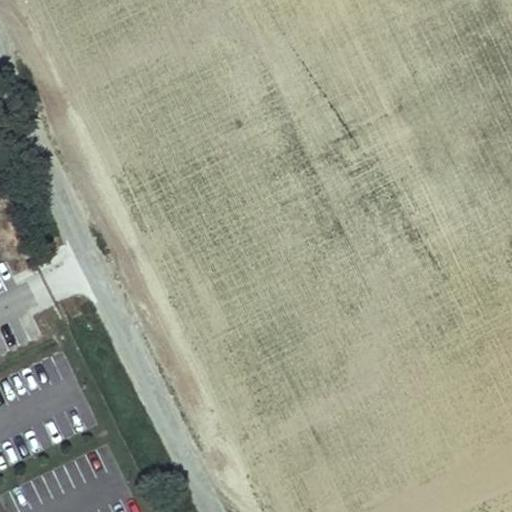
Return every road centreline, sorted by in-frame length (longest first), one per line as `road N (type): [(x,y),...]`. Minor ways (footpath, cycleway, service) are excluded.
road 1 (track): [(15,0),(125,253),(254,511)]
road 2 (residential): [(213,511),(102,298),(0,63)]
